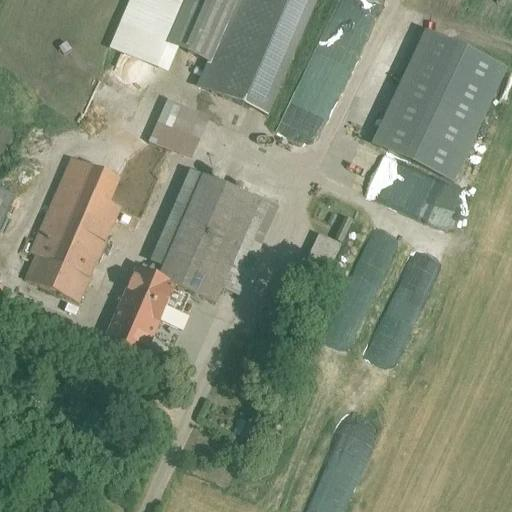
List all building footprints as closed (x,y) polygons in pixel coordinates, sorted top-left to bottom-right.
[(131,0),(109,56),(200,94),(262,120),(311,0),(131,0)] [(198,119),(167,104),(150,136),(182,152),(198,119)] [(257,190),(198,166),(152,278),(138,272),(104,352),(143,368),(172,299),(206,313),(257,190)] [(84,189),(63,180),(21,282),(85,308),(126,210),(112,204),(121,182),(92,170),(84,189)] [(298,270),(321,281),(335,250),(312,239),(298,270)]
